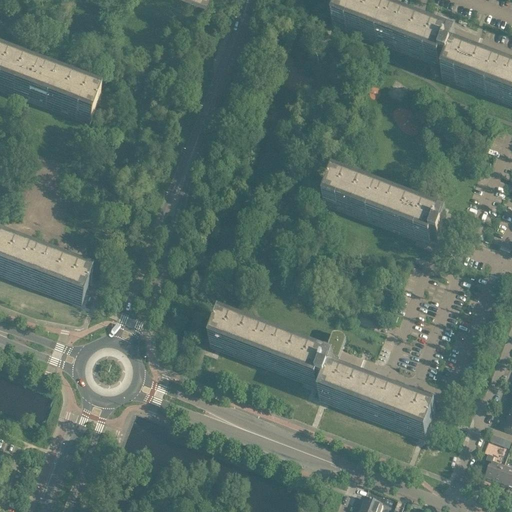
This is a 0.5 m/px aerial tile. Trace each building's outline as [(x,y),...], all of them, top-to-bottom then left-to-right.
[(441,42),(342,4),(334,25),(440,65),(447,68),(443,78),(451,81),(511,104),(511,80),(460,60),(463,51),(465,47),(443,39),(441,42)] [(0,66),(1,62),(0,61),(0,89),(91,124),(99,103),(40,81),(0,66)] [(491,165),(480,161),(478,166),(489,170),(491,165)] [(454,230),(455,226),(433,218),(432,221),(333,184),(325,204),(446,250),(454,230)] [(0,274),(82,306),(90,285),(0,250),(0,274)] [(399,318),(388,314),(386,319),(397,324),(399,318)] [(220,326),(212,346),(222,350),(325,389),(321,400),(418,436),(427,440),(435,419),(351,387),(355,377),(354,376),(355,373),(356,371),(335,363),(336,362),(336,361),(339,362),(347,342),(346,340),(344,339),(343,338),(341,337),(339,336),(337,336),(335,336),(333,337),(325,357),(328,358),(328,359),(328,360),(327,360),(325,365),(220,326)] [(481,476),(486,478),(486,480),(497,484),(504,468),(493,464),(495,458),(488,456),(481,476)] [(511,471),(504,468),(497,484),(509,489),(511,481),(511,471)] [(325,506),(329,495),(325,494),(324,493),(323,493),(319,504),(325,506)] [(381,511),(383,507),(365,500),(360,511),(381,511)]
